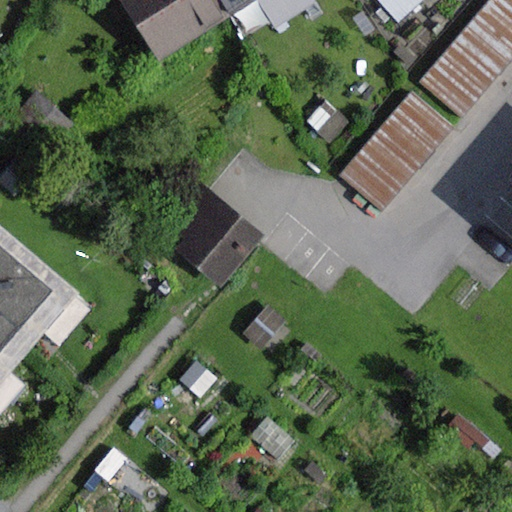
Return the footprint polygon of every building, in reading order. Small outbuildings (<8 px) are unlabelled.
[(133,0),(168,54),(236,11),(229,0),(133,0)] [(229,0),(236,11),(252,0),(229,0)] [(392,0),(406,15),(423,0),(392,0)] [(511,66),(511,0),(495,0),(429,80),(471,115),(511,66)] [(461,125),(419,90),(350,172),(392,207),(461,125)] [(170,234),(225,280),(264,233),(209,187),(170,234)] [(0,218),(0,383),(82,289),(0,218)]
